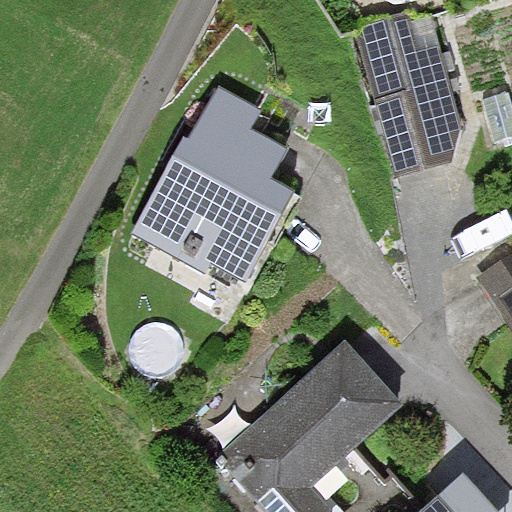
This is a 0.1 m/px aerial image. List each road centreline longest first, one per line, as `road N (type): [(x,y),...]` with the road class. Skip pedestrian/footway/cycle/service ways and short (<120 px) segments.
road 1 (residential): [(192,0),(34,303)]
road 2 (residential): [(511,462),(388,318)]
